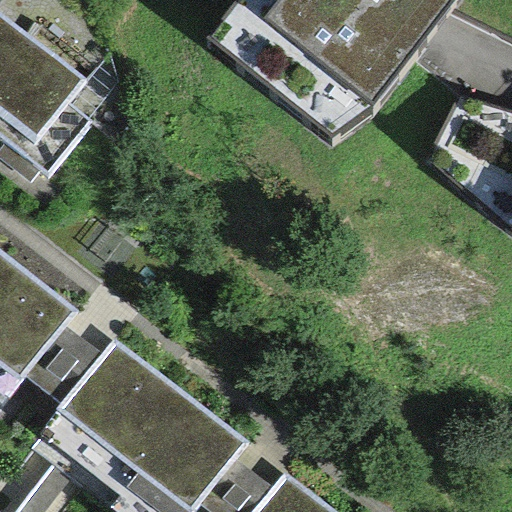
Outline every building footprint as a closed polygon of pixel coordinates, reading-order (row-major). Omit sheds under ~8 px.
[(248,0),(215,46),(333,147),(374,117),(436,33),(460,0),(248,0)] [(0,145),(47,180),(84,130),(59,112),(78,85),(0,27),(0,145)] [(511,114),(460,99),(432,159),(510,232),(511,232),(511,114)] [(69,313),(0,257),(0,372),(12,383),(69,313)] [(189,511),(243,444),(116,346),(51,429),(158,511),(189,511)] [(243,473),(215,511),(258,511),(272,494),(243,473)] [(327,511),(286,481),(262,511),(327,511)]
